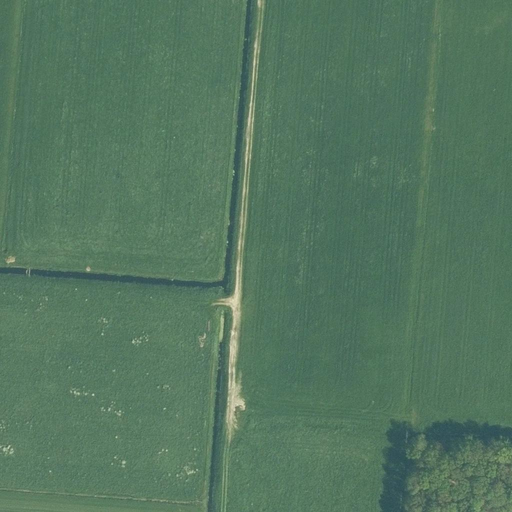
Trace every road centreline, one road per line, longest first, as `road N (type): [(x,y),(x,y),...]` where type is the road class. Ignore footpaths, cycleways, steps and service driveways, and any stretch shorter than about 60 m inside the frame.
road 1 (track): [(259,0),(235,302)]
road 2 (track): [(235,302),(182,308),(134,290),(0,280)]
road 3 (track): [(235,302),(221,511)]
